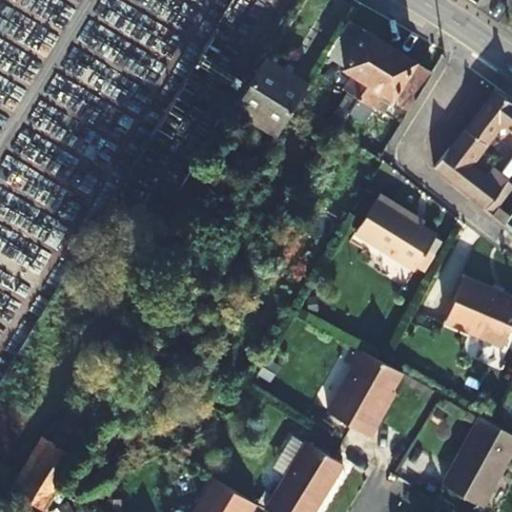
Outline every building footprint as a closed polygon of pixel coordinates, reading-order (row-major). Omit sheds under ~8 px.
[(350,58),(366,31),(348,19),(331,47),(350,58)] [(366,31),(350,58),(344,67),(353,73),(344,88),(350,92),(359,98),(391,47),(366,31)] [(391,47),(359,98),(374,108),(385,93),(394,99),(400,90),(417,101),(434,73),(391,47)] [(234,108),(277,135),(296,104),(309,84),(266,57),(234,108)] [(511,101),(496,89),(451,149),(450,148),(435,167),(472,195),(470,197),(484,208),(508,179),(501,174),(494,183),(474,167),(478,161),(474,159),(503,122),(511,130),(511,101)] [(338,132),(359,98),(350,92),(329,127),(338,132)] [(382,192),(356,230),(415,269),(439,235),(392,204),(394,201),(382,192)] [(467,274),(448,317),(506,343),(511,329),(511,293),(506,291),(505,294),(496,291),(497,288),(467,274)] [(385,363),(362,350),(328,412),(371,436),(379,421),(377,420),(403,373),(385,363)] [(267,358),(258,374),(271,382),(280,367),(267,358)] [(483,507),(511,453),(511,433),(492,423),(480,416),(442,484),(483,507)] [(91,436),(66,420),(52,442),(48,439),(14,490),(45,510),(91,436)] [(265,509),(269,511),(314,511),(344,465),(307,442),(265,509)] [(251,511),(256,504),(214,478),(193,511),(251,511)]
